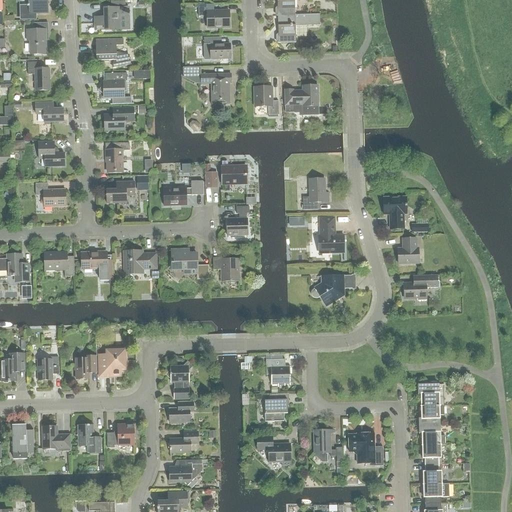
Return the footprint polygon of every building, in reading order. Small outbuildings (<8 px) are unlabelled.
[(28,0),(29,5),(19,5),(20,20),(37,20),(36,14),(47,13),(47,0),(28,0)] [(275,0),(276,16),(295,15),(294,0),(275,0)] [(229,27),(229,13),(229,11),(214,12),(213,5),(198,5),(198,17),(207,16),(207,28),(229,27)] [(95,17),(95,27),(105,26),(105,31),(122,30),(121,7),(104,8),(104,17),(95,17)] [(276,16),(277,42),(277,43),(296,43),(295,26),(320,25),(319,14),(295,15),(276,16)] [(45,30),(48,30),(48,23),(34,23),(34,30),(26,30),(27,41),(29,41),(30,55),(46,54),(45,30)] [(230,59),(230,44),(217,44),(217,38),(199,38),(199,49),(210,49),(210,60),(230,59)] [(123,46),(123,39),(95,40),(96,61),(104,61),(104,62),(108,62),(108,61),(115,60),(113,68),(116,67),(116,68),(130,65),(128,56),(116,53),(116,46),(123,46)] [(35,91),(50,91),(49,69),(40,69),(40,63),(27,63),(28,75),(35,75),(35,91)] [(231,74),(201,75),(201,67),(183,68),(183,78),(196,84),(211,84),(211,91),(213,91),(213,105),(229,104),(229,95),(228,95),(227,84),(231,83),(231,74)] [(150,71),(133,71),(134,80),(150,79),(150,71)] [(106,82),(103,82),(103,91),(101,94),(104,96),(104,99),(112,99),(112,105),(131,104),(131,97),(124,98),(123,91),(125,90),(123,88),(123,82),(126,82),(126,73),(106,74),(106,82)] [(302,91),(294,91),(294,90),(284,90),(284,107),(285,107),(285,113),(294,113),(294,105),(303,105),(303,107),(318,106),(317,86),(302,86),(302,91)] [(268,115),(279,115),(278,101),(272,102),(272,87),(254,88),(254,107),(268,107),(268,115)] [(63,122),(63,109),(49,109),(49,103),(35,104),(35,114),(43,114),(44,123),(63,122)] [(124,122),(133,122),(133,108),(117,108),(117,116),(104,116),(105,130),(124,130),(124,122)] [(13,117),(0,117),(0,125),(13,125),(13,117)] [(331,121),(328,123),(328,127),(330,129),(334,129),(337,127),(337,123),(334,121),(331,121)] [(64,166),(64,154),(54,154),(54,148),(51,148),(51,142),(38,143),(39,159),(45,159),(45,167),(64,166)] [(122,151),(129,151),(129,143),(113,143),(113,151),(105,151),(105,160),(106,160),(107,172),(123,171),(122,151)] [(0,163),(11,163),(10,153),(0,152),(0,163)] [(222,184),(246,184),(246,167),(222,168),(222,184)] [(207,187),(216,187),(216,174),(206,174),(207,187)] [(148,177),(137,177),(137,184),(141,184),(141,189),(148,189),(148,184),(148,177)] [(317,203),(328,202),(328,193),(324,193),(324,179),(309,180),(310,197),(303,198),(303,210),(318,210),(317,203)] [(191,196),(203,195),(203,181),(191,182),(191,189),(186,189),(163,189),(164,205),(186,205),(186,196),(191,195),(191,196)] [(107,204),(126,204),(126,196),(134,196),(134,182),(119,182),(120,190),(106,190),(107,204)] [(44,208),(65,207),(65,190),(47,190),(47,183),(35,184),(35,196),(43,195),(44,208)] [(403,214),(406,214),(406,197),(383,198),(383,215),(390,215),(390,218),(389,218),(390,230),(404,229),(403,214)] [(227,220),(227,235),(227,237),(228,237),(228,235),(231,235),(231,238),(243,238),(243,235),(246,235),(246,236),(247,236),(247,235),(247,220),(246,214),(249,214),(249,207),(236,207),(236,214),(239,214),(239,220),(227,220)] [(320,236),(318,236),(319,253),(344,253),(343,236),(332,236),(332,231),(334,231),(334,218),(320,219),(320,236)] [(428,233),(428,224),(411,224),(411,233),(428,233)] [(398,264),(418,264),(418,248),(416,248),(416,239),(402,239),(403,249),(398,249),(398,264)] [(197,280),(209,279),(208,265),(197,266),(196,254),(188,254),(188,250),(172,251),(172,270),(184,270),(184,274),(197,274),(197,280)] [(142,269),(155,268),(155,255),(142,255),(141,251),(124,252),(125,274),(142,274),(142,269)] [(100,281),(113,281),(112,261),(105,261),(105,252),(83,253),(83,270),(100,269),(100,281)] [(64,277),(74,277),(74,257),(67,257),(66,253),(44,254),(45,270),(64,270),(64,277)] [(0,272),(6,273),(6,276),(14,276),(15,279),(19,279),(19,282),(29,282),(29,265),(22,265),(22,255),(6,255),(6,259),(0,258),(0,272)] [(221,282),(239,281),(238,260),(221,260),(221,258),(212,258),(213,270),(221,270),(221,282)] [(413,283),(404,283),(405,300),(418,299),(418,300),(426,300),(426,288),(437,288),(437,275),(423,276),(413,276),(413,283)] [(319,298),(320,297),(326,307),(344,296),(343,289),(354,289),(353,276),(321,277),(321,284),(314,288),(315,288),(314,289),(313,289),(313,290),(312,290),(312,291),(311,291),(311,292),(311,293),(311,294),(311,295),(312,296),(312,297),(313,298),(314,298),(315,299),(316,299),(317,299),(318,298),(319,298)] [(121,371),(127,370),(126,349),(104,349),(104,355),(98,355),(99,377),(121,377),(121,371)] [(1,381),(0,381),(16,381),(16,372),(24,372),(24,367),(24,354),(9,354),(9,360),(1,361),(1,381)] [(76,380),(89,379),(89,373),(97,373),(96,356),(88,357),(88,359),(75,359),(76,380)] [(38,360),(38,381),(52,380),(51,375),(59,374),(58,357),(50,358),(51,360),(38,360)] [(285,367),(285,360),(266,360),(266,375),(270,375),(271,385),(277,385),(278,387),(285,387),(285,384),(289,384),(289,386),(290,386),(290,368),(290,367),(285,367)] [(183,366),(170,367),(170,370),(168,373),(173,377),(173,379),(171,379),(171,383),(174,383),(174,389),(173,389),(174,400),(189,399),(188,371),(192,367),(187,362),(183,366)] [(420,406),(420,407),(444,406),(443,385),(439,385),(439,384),(417,385),(417,395),(420,395),(420,406)] [(283,414),(287,414),(287,401),(288,401),(288,394),(270,394),(270,401),(264,401),(265,422),(283,421),(283,414)] [(193,409),(193,402),(181,403),(181,409),(169,409),(169,424),(190,423),(189,409),(193,409)] [(418,419),(418,426),(438,426),(438,419),(440,419),(439,415),(444,415),(444,406),(420,407),(421,419),(418,419)] [(100,453),(100,438),(93,438),(93,426),(89,426),(89,425),(87,425),(87,426),(78,426),(78,434),(76,436),(78,438),(78,447),(87,446),(87,453),(100,453)] [(114,446),(134,446),(133,425),(117,425),(118,433),(107,433),(107,448),(114,448),(114,446)] [(438,426),(418,426),(419,434),(421,434),(421,445),(421,446),(445,445),(445,436),(440,436),(440,432),(438,432),(438,426)] [(71,451),(70,434),(57,435),(56,427),(56,429),(43,429),(43,427),(42,427),(43,450),(57,449),(57,452),(71,451)] [(26,428),(12,428),(12,442),(11,443),(12,448),(13,458),(27,457),(27,453),(34,453),(33,431),(26,431),(26,428)] [(334,431),(313,431),(314,454),(314,456),(322,463),(328,462),(327,453),(330,453),(330,457),(336,456),(336,462),(341,462),(342,462),(342,448),(336,448),(336,450),(330,450),(329,431),(334,431)] [(198,444),(198,432),(184,433),(184,439),(170,440),(170,449),(170,451),(170,450),(170,454),(190,453),(190,444),(198,444)] [(374,466),(383,466),(382,447),(374,447),(374,434),(356,434),(356,435),(348,435),(348,452),(352,452),(357,457),(357,464),(374,463),(374,466)] [(282,466),(290,466),(290,445),(272,445),(272,437),(257,437),(257,450),(268,450),(269,462),(282,462),(282,466)] [(424,459),(424,465),(438,465),(438,458),(441,458),(440,446),(445,445),(421,446),(422,446),(422,459),(424,459)] [(174,468),(171,468),(171,482),(184,482),(187,486),(194,479),(191,476),(191,472),(200,472),(202,472),(201,465),(201,461),(201,460),(187,461),(177,461),(177,468),(174,468)] [(422,485),(441,484),(441,471),(439,471),(438,465),(424,465),(425,472),(422,472),(423,485),(422,485)] [(425,498),(425,504),(440,504),(440,497),(449,497),(449,484),(441,484),(422,485),(423,485),(423,498),(425,498)] [(178,511),(178,508),(187,508),(187,493),(168,493),(168,501),(161,501),(161,500),(157,501),(157,510),(158,510),(157,511),(178,511)] [(114,511),(114,503),(84,504),(84,502),(75,502),(75,509),(76,511),(77,511),(76,511),(114,511)]
